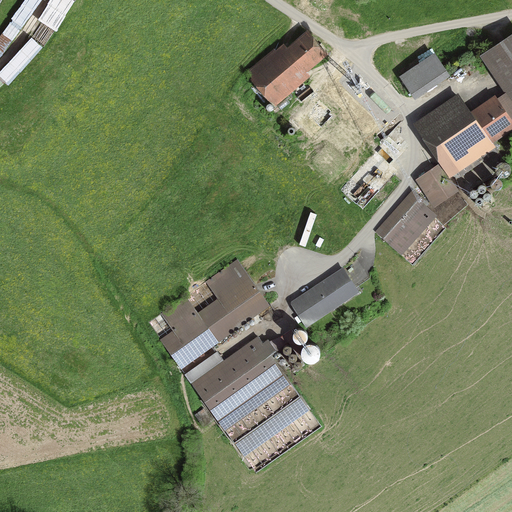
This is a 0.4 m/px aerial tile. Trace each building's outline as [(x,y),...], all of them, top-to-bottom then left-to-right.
[(299,0),(296,4),(317,18),(327,0),(299,0)] [(246,73),(269,99),(322,53),(306,34),(279,58),(273,50),(246,73)] [(511,36),(487,53),(511,90),(511,36)] [(433,54),(399,77),(411,94),(444,71),(433,54)] [(471,118),(456,96),(416,123),(450,174),(457,177),(496,150),(488,138),(508,125),(509,126),(511,123),(511,102),(508,96),(496,104),(495,102),(471,118)] [(310,138),(330,117),(316,103),(295,124),(310,138)] [(379,141),(381,143),(339,190),(361,209),(396,171),(390,165),(403,151),(386,136),(379,141)] [(374,232),(389,245),(427,203),(412,190),(374,232)] [(160,340),(179,368),(267,305),(247,277),(240,283),(227,265),(208,279),(221,296),(195,315),(182,297),(160,313),(173,330),(160,340)] [(356,290),(342,269),(316,286),(329,305),(343,295),(345,298),(356,290)] [(314,315),(329,305),(316,286),(291,304),(305,325),(316,317),(314,315)] [(298,395),(257,337),(191,384),(233,442),(298,395)] [(216,352),(184,374),(189,382),(221,359),(216,352)] [(202,408),(193,415),(202,427),(211,421),(202,408)]
